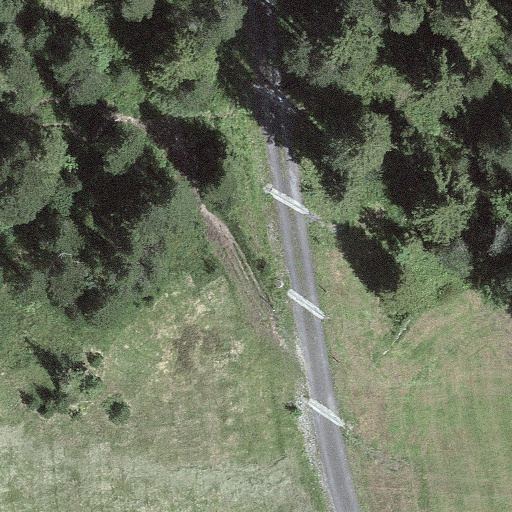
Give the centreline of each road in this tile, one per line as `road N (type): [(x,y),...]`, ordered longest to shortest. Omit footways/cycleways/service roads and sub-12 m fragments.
road 1 (track): [(314,340),(258,0)]
road 2 (track): [(350,511),(314,340)]
